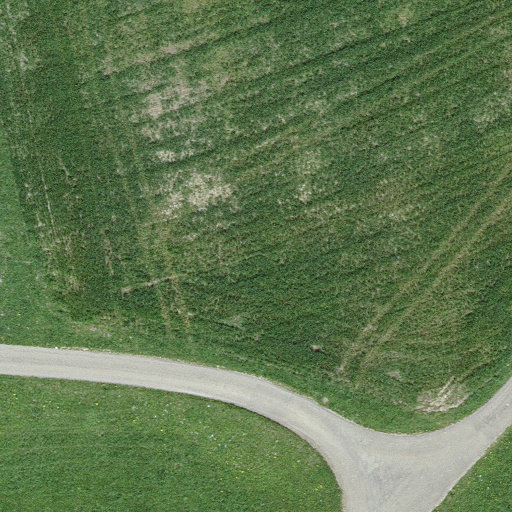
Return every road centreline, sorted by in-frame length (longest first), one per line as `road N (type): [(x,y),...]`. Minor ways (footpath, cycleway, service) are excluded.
road 1 (unclassified): [(0,363),(239,387),(315,422),(412,501)]
road 2 (unclassified): [(412,501),(511,400)]
